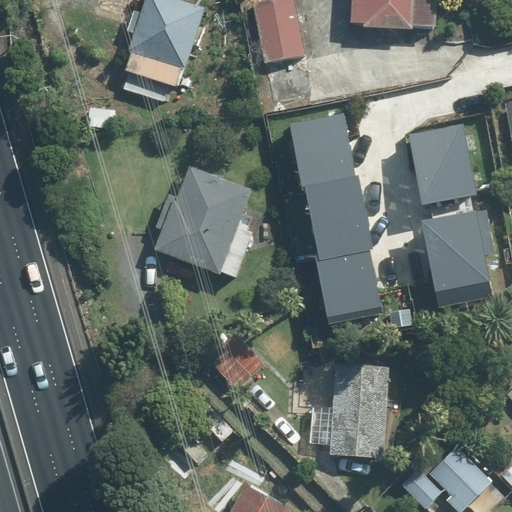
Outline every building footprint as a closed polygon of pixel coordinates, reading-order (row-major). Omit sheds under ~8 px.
[(168,107),(201,6),(184,0),(145,0),(116,89),(168,107)] [(303,60),(291,0),(252,8),(263,67),(303,60)] [(410,31),(432,32),(433,0),(348,0),(347,33),(409,36),(410,31)] [(240,70),(241,37),(215,37),(214,69),(240,70)] [(511,99),(499,103),(511,160),(511,99)] [(115,113),(86,112),(85,130),(114,132),(115,113)] [(290,129),(303,193),(311,192),(350,184),(357,183),(344,118),(290,129)] [(414,136),(427,200),(481,189),(468,125),(414,136)] [(250,191),(187,171),(177,204),(166,200),(149,256),(233,281),(249,229),(239,226),(250,191)] [(311,192),(324,256),(371,247),(378,245),(364,181),(357,183),(350,184),(311,192)] [(426,223),(439,288),(492,277),(479,212),(426,223)] [(318,258),(331,321),(385,310),(371,247),(324,256),(318,258)] [(266,370),(243,341),(210,368),(233,396),(266,370)] [(383,465),(387,363),(329,361),(325,462),(383,465)] [(448,441),(399,488),(421,511),(422,511),(439,497),(453,511),(460,511),(489,485),(448,441)] [(511,467),(498,479),(511,495),(511,467)] [(282,511),(241,492),(231,511),(282,511)]
